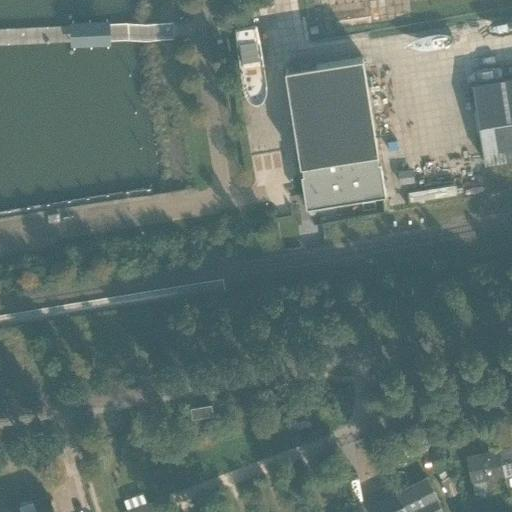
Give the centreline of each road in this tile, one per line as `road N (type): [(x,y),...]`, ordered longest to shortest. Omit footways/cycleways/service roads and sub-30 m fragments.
road 1 (tertiary): [(0,412),(355,352)]
road 2 (tertiary): [(355,352),(511,322)]
road 3 (residential): [(362,430),(511,400)]
